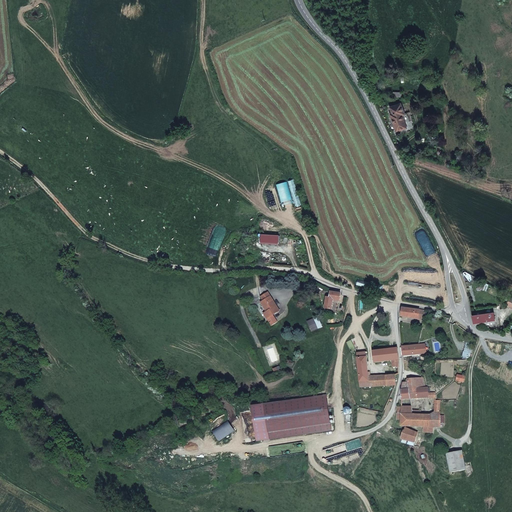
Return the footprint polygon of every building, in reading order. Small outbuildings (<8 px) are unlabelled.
[(404,102),(391,107),(394,114),(392,114),(398,133),(409,130),(406,117),(409,115),(404,102)] [(344,294),(333,292),(333,297),(329,297),(327,309),(336,310),(338,301),(343,302),(344,294)] [(511,295),(507,292),(502,301),(511,305),(511,295)] [(269,293),(262,297),(264,301),(261,303),(268,312),(264,314),(273,326),(280,323),(275,313),(280,309),(269,293)] [(423,309),(405,308),(403,317),(422,319),(423,309)] [(314,310),(303,316),(308,327),(319,322),(314,310)] [(496,311),(475,314),(478,324),(499,322),(496,311)] [(427,344),(403,347),(406,357),(423,356),(422,351),(429,350),(427,344)] [(399,348),(376,352),(378,364),(393,363),(393,367),(399,367),(399,361),(402,360),(399,348)] [(370,357),(360,358),(364,382),(372,382),(373,387),(398,385),(397,374),(372,376),(370,357)] [(425,378),(409,380),(411,388),(403,389),(405,400),(437,398),(436,391),(431,392),(430,386),(426,386),(425,378)] [(326,394),(253,405),(258,442),(331,430),(326,394)] [(414,407),(403,407),(405,427),(427,428),(427,433),(436,433),(435,428),(442,428),(443,425),(442,401),(436,400),(434,413),(415,413),(414,407)] [(420,433),(407,428),(404,438),(417,443),(420,433)] [(462,444),(443,449),(448,469),(466,464),(462,444)]
